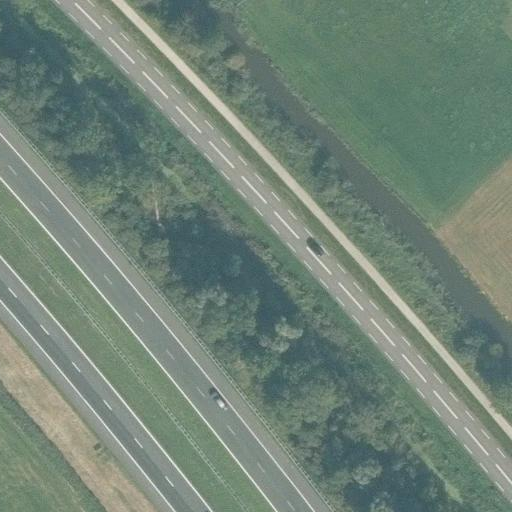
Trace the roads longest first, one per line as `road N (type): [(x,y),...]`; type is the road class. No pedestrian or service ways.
road 1 (tertiary): [(511,487),(352,298),(69,0)]
road 2 (motorway): [(288,511),(146,329),(0,161)]
road 3 (motorway): [(0,287),(187,511)]
